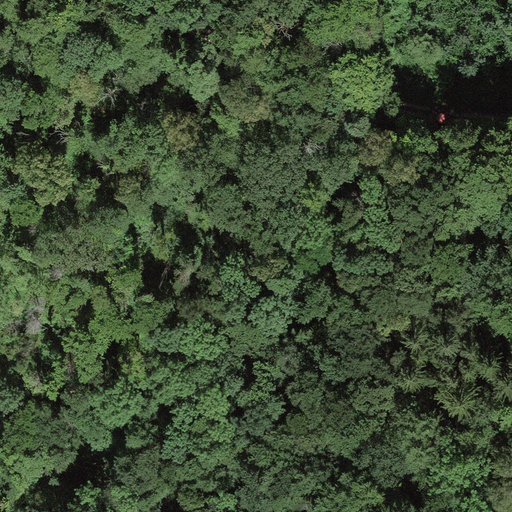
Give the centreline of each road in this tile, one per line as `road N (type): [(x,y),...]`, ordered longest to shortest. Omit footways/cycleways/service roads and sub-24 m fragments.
road 1 (track): [(158,0),(332,75),(423,104),(511,110)]
road 2 (track): [(0,85),(151,111),(196,91),(255,41)]
